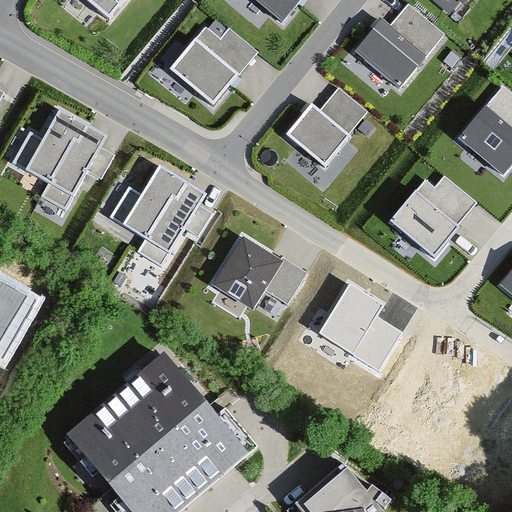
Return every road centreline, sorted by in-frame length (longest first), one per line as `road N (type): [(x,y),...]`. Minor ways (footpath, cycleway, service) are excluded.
road 1 (residential): [(218,165),(436,298),(465,287),(511,232)]
road 2 (residential): [(0,40),(218,165)]
road 3 (residential): [(218,165),(354,0)]
